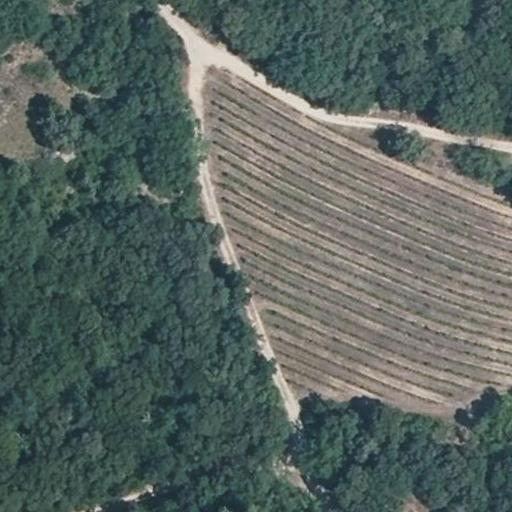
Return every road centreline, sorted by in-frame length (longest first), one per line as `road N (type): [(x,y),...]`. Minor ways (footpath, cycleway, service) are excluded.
road 1 (track): [(80,511),(289,423),(292,395),(209,196),(198,39)]
road 2 (track): [(511,143),(313,108),(198,39),(165,15),(159,0)]
